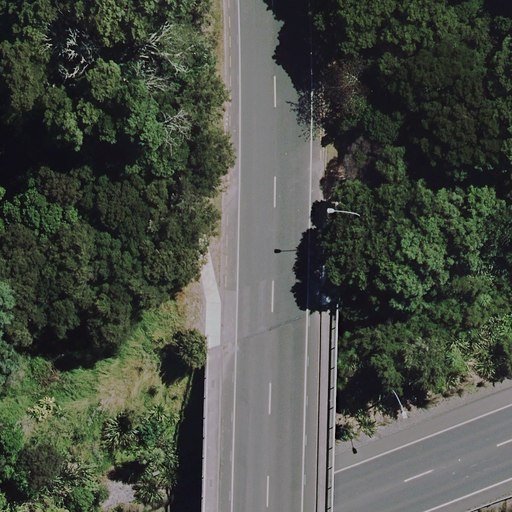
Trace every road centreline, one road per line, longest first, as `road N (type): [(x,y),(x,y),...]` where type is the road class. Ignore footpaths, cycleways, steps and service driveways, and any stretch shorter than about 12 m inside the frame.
road 1 (tertiary): [(271,0),(266,511)]
road 2 (primary): [(325,511),(511,440)]
